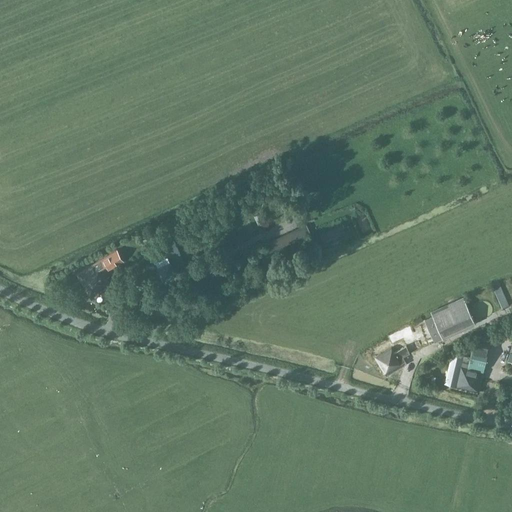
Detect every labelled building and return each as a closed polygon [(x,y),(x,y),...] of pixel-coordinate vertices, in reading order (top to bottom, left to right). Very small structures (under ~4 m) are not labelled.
[(298,232),(294,224),(271,233),(274,242),(298,232)] [(173,237),(150,248),(163,277),(175,271),(165,248),(175,243),(173,237)] [(175,267),(184,262),(176,244),(166,248),(175,267)] [(124,261),(116,249),(76,273),(92,299),(96,296),(100,294),(99,291),(112,284),(107,276),(110,275),(107,271),(124,261)] [(498,280),(492,283),(502,307),(508,304),(498,280)] [(182,298),(175,302),(179,312),(178,313),(179,314),(204,305),(199,294),(191,297),(188,288),(180,292),(182,298)] [(141,293),(138,311),(142,312),(143,309),(164,313),(166,297),(141,293)] [(434,341),(475,323),(464,297),(430,312),(432,317),(425,320),(434,341)] [(389,344),(372,353),(379,365),(378,367),(380,372),(383,372),(386,376),(403,366),(399,360),(403,357),(403,356),(419,348),(410,327),(389,336),(388,336),(392,344),(390,344),(389,344)] [(494,338),(486,336),(479,339),(478,343),(473,342),(471,351),(470,357),(463,355),(458,353),(451,352),(444,383),(450,384),(457,385),(457,386),(479,391),(483,371),(486,359),(489,346),(492,347),(494,338)]
